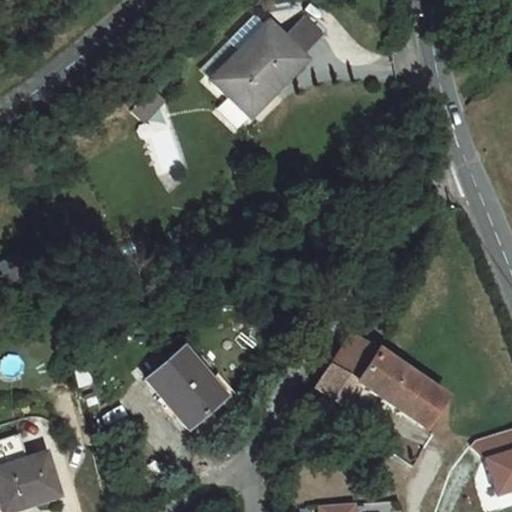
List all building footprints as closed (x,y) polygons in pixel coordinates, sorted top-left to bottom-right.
[(201,70),(211,79),(265,25),(255,15),(201,70)] [(281,76),(300,57),(266,24),(265,25),(211,79),(209,81),(247,118),(285,80),(281,76)] [(304,61),(300,57),(281,76),(285,80),(304,61)] [(180,349),(144,381),(163,402),(165,401),(174,411),(172,412),(187,429),(222,397),(180,349)] [(82,352),(70,355),(78,380),(90,376),(82,352)] [(375,352),(354,382),(423,429),(444,398),(375,352)] [(315,388),(339,404),(354,382),(329,365),(315,388)] [(165,401),(163,402),(172,412),(174,411),(165,401)] [(486,458),(496,492),(511,487),(511,429),(473,441),(470,446),(486,458)] [(0,440),(0,511),(11,511),(22,509),(20,503),(25,501),(27,507),(57,497),(43,454),(25,461),(16,435),(0,440)]
